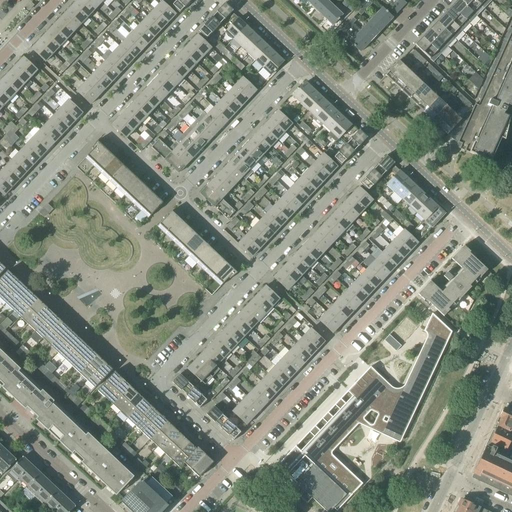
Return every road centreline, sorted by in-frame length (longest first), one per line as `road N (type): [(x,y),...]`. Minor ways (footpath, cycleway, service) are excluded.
road 1 (residential): [(234,457),(466,213)]
road 2 (residential): [(234,457),(156,386),(261,274)]
road 3 (residential): [(261,274),(388,141)]
road 4 (residential): [(178,193),(305,62)]
road 5 (residential): [(98,119),(211,0)]
road 6 (residential): [(103,511),(0,414)]
road 7 (residential): [(0,219),(98,119)]
road 8 (residential): [(341,95),(433,0)]
